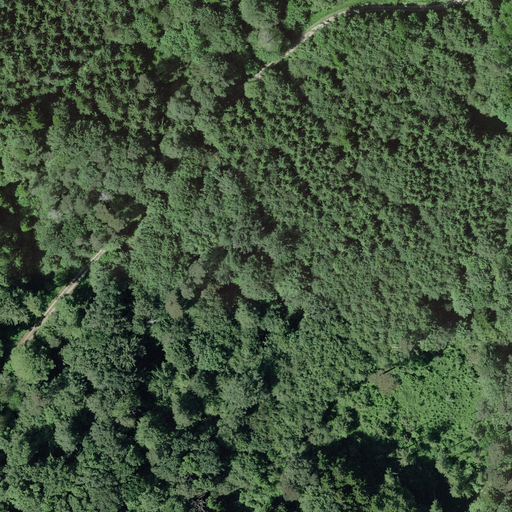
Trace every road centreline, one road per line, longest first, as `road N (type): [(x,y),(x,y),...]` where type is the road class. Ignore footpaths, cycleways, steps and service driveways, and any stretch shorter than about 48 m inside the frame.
road 1 (track): [(461,0),(425,9),(360,8),(321,24),(260,72),(204,122),(0,373)]
road 2 (track): [(140,4),(40,80),(0,94)]
